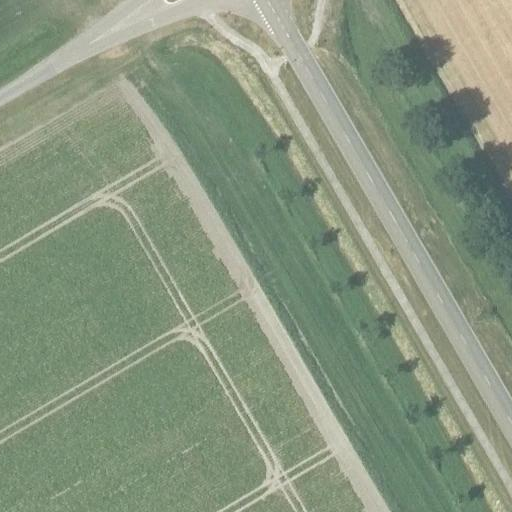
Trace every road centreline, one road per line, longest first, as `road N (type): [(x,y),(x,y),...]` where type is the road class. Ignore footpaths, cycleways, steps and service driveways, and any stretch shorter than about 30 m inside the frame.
road 1 (tertiary): [(265,0),(511,428)]
road 2 (unclassified): [(0,97),(124,25)]
